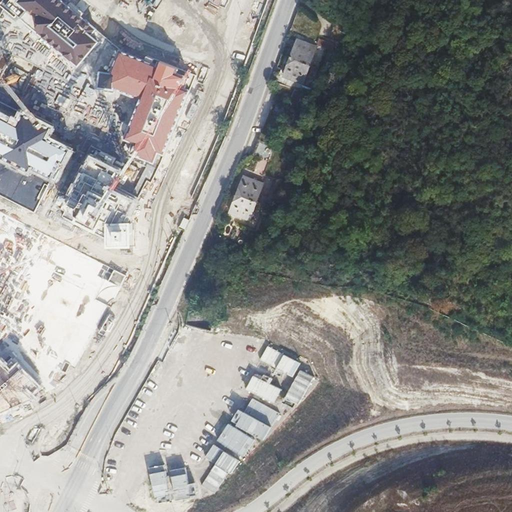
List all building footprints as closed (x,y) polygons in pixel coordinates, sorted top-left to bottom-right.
[(79,63),(103,34),(60,0),(21,0),(14,9),(79,63)] [(119,0),(189,36),(214,0),(119,0)] [(334,35),(303,23),(216,243),(247,256),(334,35)] [(116,87),(143,98),(152,73),(156,74),(160,65),(122,51),(113,73),(117,74),(116,87)] [(143,98),(127,138),(140,143),(136,154),(155,161),(159,150),(166,153),(189,91),(184,90),(188,78),(177,74),(180,67),(161,60),(160,65),(156,74),(152,73),(143,98)] [(113,73),(101,73),(101,86),(116,87),(117,74),(113,73)] [(0,149),(6,152),(4,155),(31,168),(34,164),(59,176),(71,151),(45,139),(52,126),(26,114),(21,125),(0,115),(0,149)] [(61,216),(110,239),(110,221),(117,221),(123,209),(128,212),(136,196),(118,187),(127,169),(91,152),(61,216)] [(117,221),(110,221),(110,239),(110,247),(135,246),(134,220),(117,221)] [(206,459),(149,467),(156,511),(208,511),(238,501),(318,362),(266,340),(258,355),(206,459)] [(0,412),(41,397),(38,393),(46,387),(20,359),(14,367),(6,358),(0,352),(0,412)]
